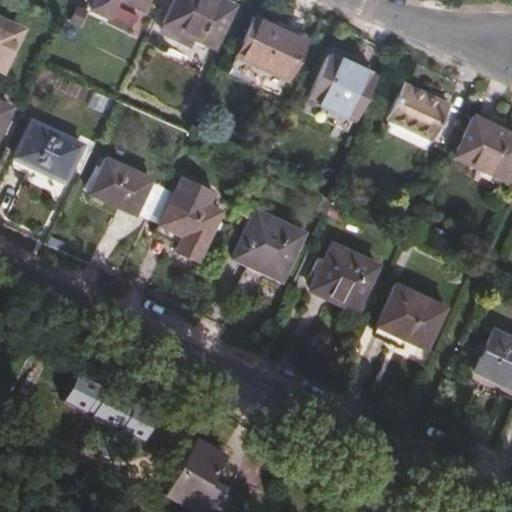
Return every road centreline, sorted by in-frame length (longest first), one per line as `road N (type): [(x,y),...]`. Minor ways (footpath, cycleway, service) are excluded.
road 1 (secondary): [(0,276),(511,511)]
road 2 (residential): [(464,54),(342,0)]
